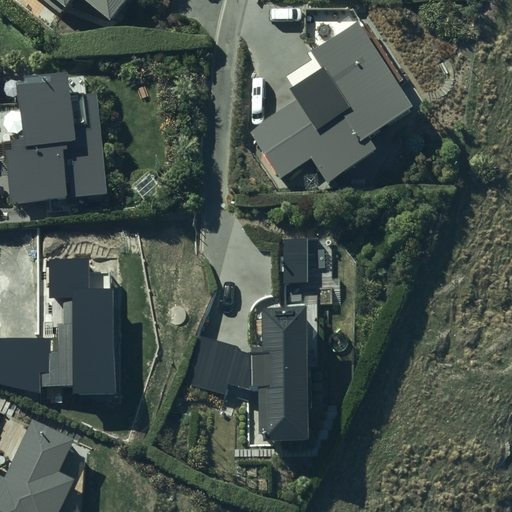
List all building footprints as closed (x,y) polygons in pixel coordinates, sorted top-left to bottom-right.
[(46,0),(64,14),(74,1),(109,29),(131,0),(46,0)] [(288,97),(294,106),(250,135),(281,182),(311,161),(327,189),(373,156),(367,146),(410,116),(355,28),(311,58),(322,75),(288,97)] [(105,198),(94,101),(66,104),(64,83),(14,89),(21,152),(2,155),(8,209),(105,198)] [(114,397),(117,277),(83,277),(82,309),(47,308),(46,349),(0,348),(0,383),(30,395),(114,397)] [(312,300),(266,301),(268,353),(251,354),(201,338),(186,386),(225,399),(232,379),(262,388),(264,443),(316,442),(312,300)] [(60,438),(0,409),(0,511),(39,511),(56,476),(44,471),(60,438)]
